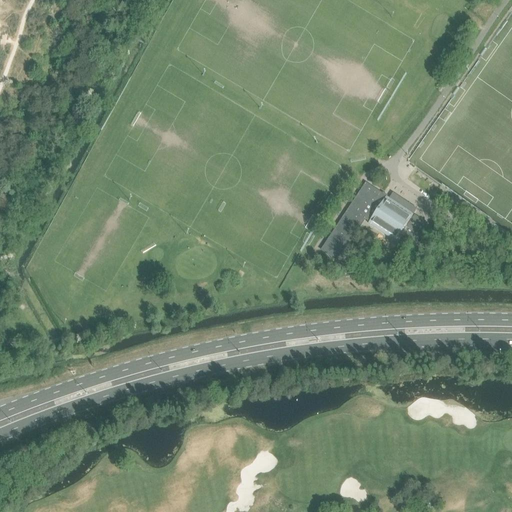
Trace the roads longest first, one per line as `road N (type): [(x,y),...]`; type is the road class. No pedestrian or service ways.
road 1 (primary): [(0,437),(134,388),(223,366),(399,342),(511,341)]
road 2 (primary): [(511,321),(399,323),(217,347),(128,369),(0,416)]
